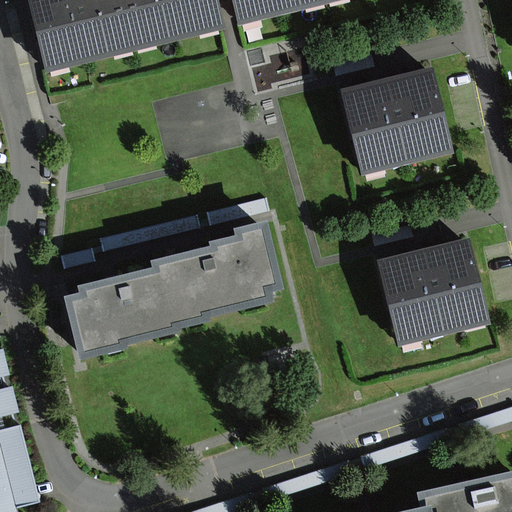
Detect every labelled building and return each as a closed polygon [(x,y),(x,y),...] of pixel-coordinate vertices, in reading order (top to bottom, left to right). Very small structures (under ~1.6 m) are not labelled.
[(27,0),(42,59),(131,37),(122,0),(27,0)] [(122,0),(131,37),(217,16),(213,0),(122,0)] [(231,0),(234,12),(282,0),(231,0)] [(356,162),(446,141),(430,72),(384,83),(340,93),(356,162)] [(204,248),(151,262),(153,271),(164,313),(272,284),(258,234),(204,248)] [(378,265),(394,332),(482,312),(467,245),(421,255),(378,265)] [(164,313),(153,271),(115,282),(66,295),(80,346),(167,323),(164,313)] [(0,511),(28,511),(35,510),(22,458),(0,371),(0,511)] [(511,407),(457,426),(462,438),(511,421),(511,407)] [(446,429),(360,457),(364,470),(450,442),(446,429)] [(348,461),(262,490),(266,502),(352,474),(348,461)] [(511,511),(511,477),(469,487),(421,498),(423,511),(511,511)] [(251,494),(192,511),(236,511),(255,506),(251,494)]
